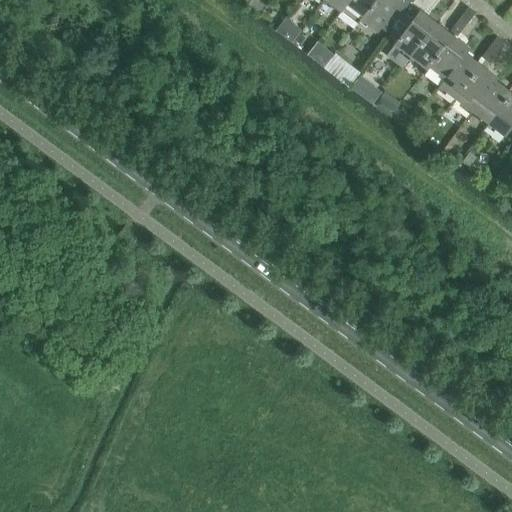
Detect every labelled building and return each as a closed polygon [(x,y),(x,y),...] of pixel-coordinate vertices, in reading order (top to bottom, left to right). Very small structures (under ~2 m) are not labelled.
[(325,0),(341,11),(349,0),(325,0)] [(349,0),(341,11),(357,23),(360,18),(361,19),(374,0),(349,0)] [(374,0),(361,19),(378,32),(380,29),(386,33),(412,0),(374,0)] [(460,17),(457,21),(465,27),(468,22),(476,13),(468,7),(460,17)] [(269,8),(266,12),(273,17),(276,13),(269,8)] [(394,44),(411,56),(436,23),(420,10),(394,44)] [(465,27),(457,21),(453,27),(450,30),(454,33),(458,36),(461,32),(465,27)] [(436,23),(411,56),(427,69),(452,35),(436,23)] [(452,35),(427,69),(428,69),(430,67),(445,78),(439,86),(440,86),(469,48),(452,35)] [(497,37),(490,46),(498,52),(505,42),(497,37)] [(308,53),(307,55),(323,68),(325,66),(333,55),(317,42),(310,51),(308,53)] [(469,48),(440,86),(456,99),(482,64),(466,53),(470,48),(469,48)] [(495,55),(489,48),(482,56),(490,62),(495,55)] [(352,85),(362,70),(335,53),(326,69),(352,85)] [(482,64),(456,99),(472,111),(498,77),(482,64)] [(363,71),(353,84),(375,101),(385,88),(363,71)] [(498,77),(472,111),(488,123),(511,92),(496,81),(499,77),(498,77)] [(511,92),(488,123),(505,136),(511,127),(511,92)] [(375,104),(375,106),(390,117),(390,116),(392,113),(396,109),(381,98),(375,104)] [(468,153),(461,163),(468,168),(475,158),(468,153)]
